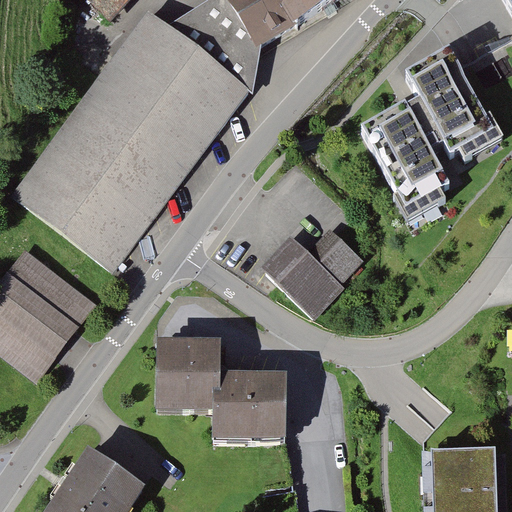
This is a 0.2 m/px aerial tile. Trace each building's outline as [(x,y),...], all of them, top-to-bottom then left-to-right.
[(72,0),(107,31),(135,0),(72,0)] [(227,0),(259,56),(352,0),(227,0)] [(152,24),(20,198),(120,274),(253,100),(152,24)] [(453,194),(435,161),(450,153),(457,165),(499,141),(454,60),(409,84),(422,108),(367,139),(411,217),(453,194)] [(294,243),(265,274),(280,288),(320,324),(349,293),(341,286),(361,264),(331,237),(311,259),(294,243)] [(97,311),(25,256),(0,289),(0,361),(37,389),(97,311)] [(161,421),(220,421),(220,449),(262,449),(288,449),(288,385),(220,385),(220,351),(161,352),(161,421)] [(269,496),(295,492),(288,449),(262,449),(269,496)] [(133,511),(146,495),(89,456),(68,486),(50,511),(133,511)] [(468,461),(423,463),(425,511),(491,511),(489,461),(468,461)] [(269,511),(298,511),(296,496),(267,500),(269,511)]
